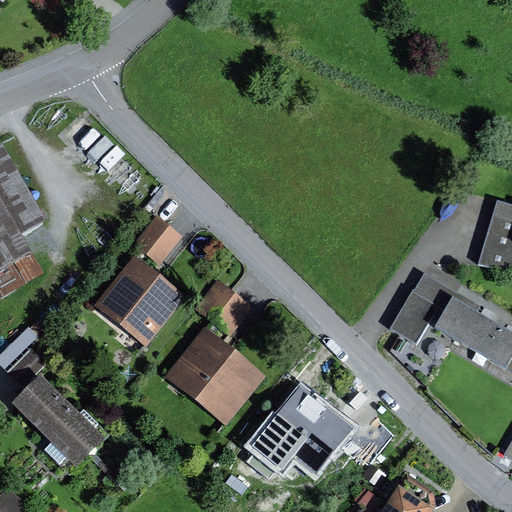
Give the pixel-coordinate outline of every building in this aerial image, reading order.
[(45,222),(2,147),(0,147),(0,292),(2,296),(44,272),(22,235),(45,222)] [(511,204),(498,201),(480,265),(511,273),(511,204)] [(172,231),(157,219),(135,247),(159,266),(181,238),(172,231)] [(185,298),(135,258),(96,306),(147,346),(185,298)] [(511,373),(511,333),(477,312),(480,307),(424,275),(390,329),(417,344),(429,323),(511,373)] [(242,302),(218,283),(196,310),(230,336),(252,309),(242,302)] [(262,374),(205,326),(162,376),(220,425),(262,374)] [(54,355),(29,329),(0,357),(0,365),(10,375),(21,386),(54,355)] [(103,438),(40,375),(14,402),(78,464),(103,438)] [(356,430),(301,383),(252,440),(307,487),(356,430)] [(425,511),(430,505),(398,483),(379,511),(425,511)] [(29,511),(32,510),(9,489),(0,498),(0,510),(2,511),(29,511)]
